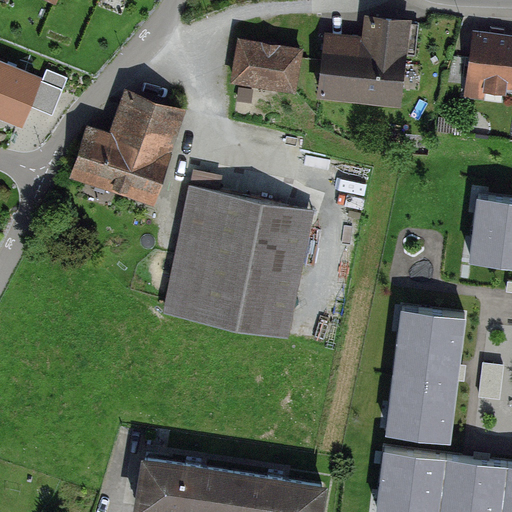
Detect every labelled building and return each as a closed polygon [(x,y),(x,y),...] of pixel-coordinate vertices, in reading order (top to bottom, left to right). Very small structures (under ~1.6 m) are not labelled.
[(373,43),(331,38),(324,95),(404,104),(413,23),(376,18),(373,43)] [(511,37),(476,33),(469,79),(511,85),(511,37)] [(308,54),(245,43),(238,80),(302,91),(308,54)] [(43,80),(0,63),(0,110),(23,119),(30,101),(52,110),(60,89),(63,91),(68,79),(47,71),(43,80)] [(192,115),(137,96),(121,143),(93,133),(77,176),(160,205),(192,115)] [(341,170),(337,231),(365,233),(369,172),(341,170)] [(318,211),(193,186),(169,306),(294,331),(318,211)] [(511,198),(489,196),(486,216),(476,214),(473,238),(482,239),(480,259),(511,263),(511,198)] [(465,314),(418,308),(415,333),(399,331),(390,402),(408,404),(404,431),(449,437),(465,314)] [(511,511),(511,461),(384,447),(379,491),(401,493),(398,511),(446,511),(448,502),(471,505),(469,511),(511,511)] [(318,511),(324,479),(147,452),(139,505),(184,511),(318,511)]
